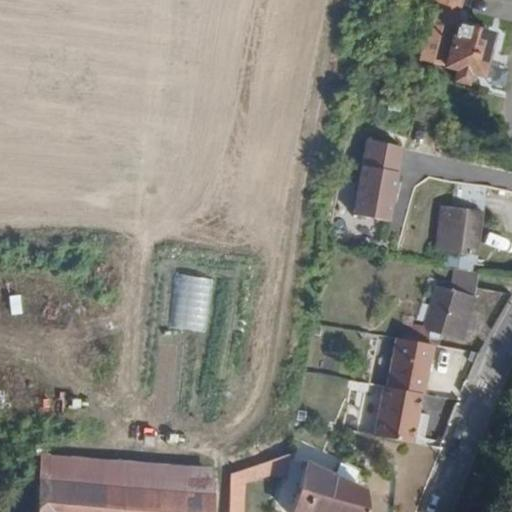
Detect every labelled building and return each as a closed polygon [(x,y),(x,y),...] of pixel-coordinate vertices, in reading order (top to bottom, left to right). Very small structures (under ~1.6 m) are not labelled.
[(436,0),(430,25),(421,59),(457,69),(455,80),(465,82),(467,79),(473,81),(475,74),(481,75),(491,34),(457,26),(460,15),(464,0),(436,0)] [(353,213),(391,217),(399,141),(361,137),(353,213)] [(449,181),(446,205),(480,209),(482,185),(467,183),(449,181)] [(480,209),(446,205),(435,203),(431,245),(474,251),(478,221),(480,209)] [(477,274),(452,269),(448,282),(452,283),(473,286),(477,274)] [(207,330),(210,276),(175,274),(172,328),(207,330)] [(435,286),(427,315),(441,319),(437,334),(458,340),(461,330),(465,315),(473,286),(452,283),(450,291),(447,290),(435,286)] [(427,315),(422,330),(428,332),(437,334),(441,319),(427,315)] [(465,315),(461,330),(472,332),(475,318),(465,315)] [(412,328),(408,341),(437,347),(438,340),(427,337),(428,332),(422,330),(412,328)] [(347,418),(346,431),(372,433),(373,419),(347,418)] [(287,467),(286,455),(260,463),(265,475),(287,467)] [(210,511),(212,471),(38,456),(37,476),(66,479),(62,511),(210,511)] [(227,498),(238,498),(239,483),(265,475),(260,463),(254,464),(228,475),(227,498)] [(361,511),(361,490),(303,463),(288,511),(361,511)] [(37,476),(33,511),(62,511),(66,479),(37,476)] [(227,498),(226,511),(237,511),(238,498),(227,498)]
